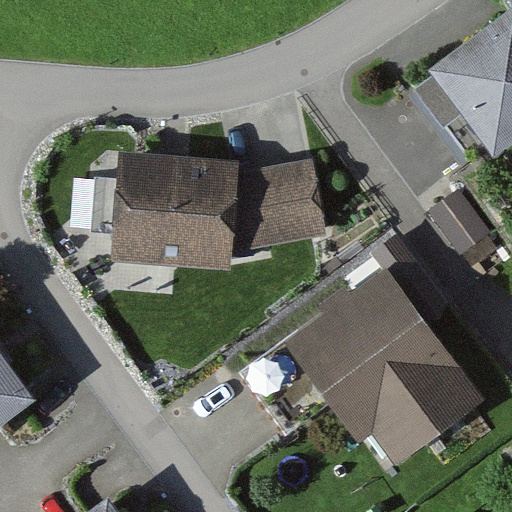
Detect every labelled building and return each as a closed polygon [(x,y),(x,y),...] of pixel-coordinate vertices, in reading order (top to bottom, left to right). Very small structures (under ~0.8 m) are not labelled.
[(511,141),(511,0),(434,58),(440,67),(418,83),(472,156),(490,143),(497,152),(511,141)] [(239,158),(121,147),(111,255),(229,266),(230,250),(238,171),(239,158)] [(313,156),(238,171),(230,250),(329,234),(313,156)] [(461,191),(433,212),(463,251),(491,230),(461,191)] [(385,266),(287,336),(334,401),(361,438),(377,427),(397,456),(479,398),(385,266)] [(334,401),(287,336),(241,368),(288,434),(334,401)] [(0,418),(33,394),(0,349),(0,418)] [(126,511),(108,488),(74,511),(126,511)]
